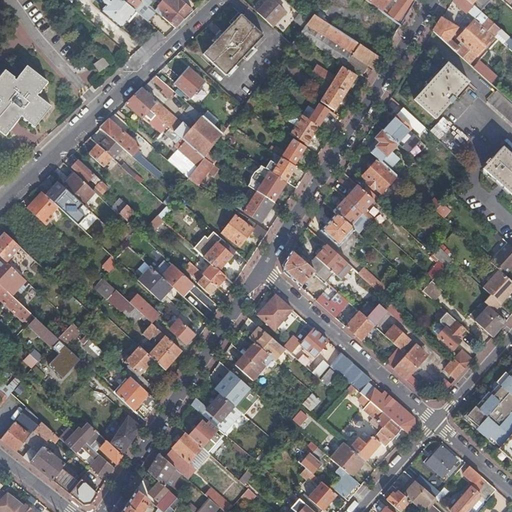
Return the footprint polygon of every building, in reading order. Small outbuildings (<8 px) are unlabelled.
[(120,28),(135,11),(122,0),(111,0),(110,1),(108,0),(99,0),(98,2),(103,6),(105,4),(106,6),(101,12),(120,28)] [(122,0),(135,11),(142,4),(137,0),(122,0)] [(185,19),(194,11),(180,0),(162,0),(162,1),(185,19)] [(267,0),(256,13),(272,28),(285,13),(270,0),(267,0)] [(366,0),(381,11),(383,7),(388,0),(366,0)] [(398,0),(389,12),(387,15),(400,24),(415,1),(414,0),(398,0)] [(511,40),(472,5),(466,0),(452,0),(452,1),(466,14),(468,12),(480,24),(478,26),(474,22),(458,39),(463,43),(458,48),(449,40),(456,28),(441,19),(432,32),(468,64),(494,36),(511,52),(511,40)] [(175,28),(185,19),(162,1),(158,6),(166,13),(162,17),(175,28)] [(154,11),(162,17),(166,13),(158,6),(154,11)] [(225,75),(251,47),(263,36),(240,14),(229,26),(203,53),(225,75)] [(291,45),(298,35),(308,22),(298,14),(282,36),(291,45)] [(298,35),(306,40),(313,29),(323,36),(329,26),(313,16),(308,22),(298,35)] [(306,40),(361,76),(367,66),(352,56),(353,54),(351,53),(353,49),(355,51),(359,45),(329,26),(323,36),(313,29),(306,40)] [(367,66),(372,70),(380,58),(359,45),(355,51),(353,49),(351,53),(353,54),(352,56),(367,66)] [(102,58),(94,64),(98,72),(107,65),(102,58)] [(472,68),(490,84),(497,77),(479,60),(472,68)] [(414,100),(435,119),(450,103),(451,104),(450,104),(451,105),(455,100),(454,100),(453,99),(468,83),(447,63),(414,100)] [(0,133),(4,136),(20,116),(33,127),(50,106),(36,95),(46,82),(25,65),(15,78),(4,69),(0,73),(0,133)] [(174,83),(191,98),(205,81),(188,66),(174,83)] [(331,84),(345,93),(356,76),(342,67),(335,78),(316,66),(312,72),(331,84)] [(168,98),(173,92),(154,76),(150,79),(162,89),(160,91),(168,98)] [(334,111),(345,93),(331,84),(320,102),(334,111)] [(166,125),(204,158),(219,138),(223,133),(219,131),(202,116),(197,121),(190,130),(181,122),(180,123),(172,116),(151,97),(146,94),(140,89),(133,96),(165,124),(166,125)] [(511,105),(497,91),(487,102),(511,124),(511,105)] [(133,96),(124,104),(141,118),(143,115),(150,121),(150,120),(161,129),(165,124),(133,96)] [(242,108),(249,112),(254,105),(248,100),(242,108)] [(311,100),(306,108),(313,112),(318,104),(311,100)] [(301,115),(319,127),(329,111),(318,104),(313,112),(306,108),(301,115)] [(197,121),(202,116),(189,105),(184,111),(197,121)] [(417,135),(424,127),(402,107),(381,130),(396,144),(410,129),(417,135)] [(289,134),(307,146),(319,127),(301,115),(294,111),(288,121),(295,126),(289,134)] [(139,146),(108,119),(99,128),(108,136),(123,149),(131,156),(133,153),(139,146)] [(429,133),(440,140),(445,130),(434,124),(429,133)] [(197,167),(204,158),(166,125),(164,128),(166,130),(164,133),(172,139),(171,141),(179,147),(177,149),(197,167)] [(219,138),(225,143),(234,128),(229,125),(226,129),(223,133),(219,138)] [(377,159),(380,162),(390,151),(396,144),(381,130),(374,138),(379,142),(370,152),(377,159)] [(98,147),(111,158),(114,160),(123,149),(108,136),(98,147)] [(89,138),(84,142),(92,149),(88,154),(103,167),(111,158),(98,147),(89,138)] [(274,154),(294,166),(305,148),(292,140),(284,152),(275,146),(271,152),(274,154)] [(409,150),(414,155),(421,147),(415,142),(409,150)] [(483,169),(511,195),(511,156),(502,148),(483,169)] [(397,158),(390,151),(380,162),(387,169),(397,158)] [(286,183),(288,184),(293,176),(291,175),(296,168),(294,166),(274,154),(264,169),(269,172),(286,183)] [(142,156),(138,162),(159,178),(163,172),(142,156)] [(188,178),(197,184),(207,171),(213,175),(217,169),(212,165),(213,164),(204,158),(197,167),(188,178)] [(374,187),(380,192),(395,176),(387,169),(380,162),(377,159),(362,176),(368,181),(366,183),(369,186),(372,189),(374,187)] [(99,197),(108,188),(100,181),(93,175),(78,160),(71,168),(81,177),(87,182),(89,179),(91,177),(93,179),(98,183),(96,186),(92,190),(94,192),(99,197)] [(280,192),(286,183),(269,172),(264,169),(254,162),(252,166),(267,175),(256,192),(273,203),(279,194),(281,195),(282,193),(280,192)] [(67,181),(74,173),(72,171),(65,179),(67,181)] [(82,205),(94,192),(92,190),(85,184),(80,179),(74,173),(67,181),(62,187),(82,205)] [(89,179),(96,186),(98,183),(93,179),(91,177),(89,179)] [(49,189),(44,195),(56,207),(57,207),(76,225),(84,217),(85,218),(90,212),(82,205),(62,187),(57,182),(52,188),(50,190),(49,189)] [(369,221),(372,219),(363,211),(373,200),(364,192),(356,185),(344,198),(361,214),(369,221)] [(364,192),(373,200),(380,192),(374,187),(372,189),(369,186),(364,192)] [(246,199),(249,202),(256,192),(252,189),(246,199)] [(260,223),(273,203),(256,192),(249,202),(243,212),(260,223)] [(26,209),(44,225),(52,217),(50,214),(56,207),(44,195),(41,193),(26,209)] [(118,214),(126,205),(119,198),(110,208),(117,214),(118,214)] [(335,214),(349,227),(361,214),(344,198),(332,212),(335,214)] [(4,233),(22,250),(44,225),(26,209),(20,203),(9,214),(16,221),(4,233)] [(436,209),(434,210),(442,217),(448,210),(441,203),(439,204),(436,209)] [(128,207),(126,205),(118,214),(125,221),(134,212),(128,207)] [(165,207),(157,215),(162,220),(170,210),(166,206),(165,207)] [(320,230),(338,247),(353,230),(349,227),(335,214),(320,230)] [(361,214),(349,227),(353,230),(357,234),(369,221),(361,214)] [(157,215),(148,225),(154,230),(163,220),(162,220),(157,215)] [(238,248),(251,231),(253,229),(246,224),(234,215),(220,233),(238,248)] [(249,219),(246,224),(253,229),(251,231),(262,240),(267,232),(249,219)] [(117,235),(122,240),(127,235),(122,230),(117,235)] [(193,248),(211,264),(218,271),(235,251),(213,232),(207,239),(204,236),(193,248)] [(0,257),(1,258),(14,270),(28,255),(22,250),(4,233),(0,237),(0,257)] [(501,238),(496,233),(493,236),(499,241),(501,238)] [(82,245),(90,252),(95,246),(87,239),(82,245)] [(511,247),(507,243),(490,262),(497,269),(503,275),(509,268),(511,265),(511,247)] [(333,274),(340,280),(351,268),(326,245),(320,251),(315,257),(307,266),(314,272),(325,283),(333,274)] [(432,255),(442,264),(449,257),(438,248),(432,255)] [(283,273),(300,288),(314,272),(307,266),(291,252),(282,265),(283,273)] [(427,273),(429,275),(433,279),(433,278),(436,276),(439,271),(444,266),(442,264),(432,255),(430,257),(436,263),(427,273)] [(11,277),(16,272),(14,270),(1,258),(0,259),(0,284),(9,275),(11,277)] [(101,268),(110,272),(114,264),(105,259),(101,268)] [(196,283),(209,295),(216,287),(202,274),(189,262),(184,268),(198,281),(196,283)] [(169,266),(160,277),(172,287),(180,294),(182,296),(187,290),(193,284),(191,282),(172,264),(169,266)] [(202,274),(216,287),(218,289),(221,286),(219,284),(226,277),(218,271),(211,264),(202,274)] [(137,281),(159,301),(172,287),(160,277),(150,267),(140,277),(137,281)] [(358,274),(384,298),(388,294),(389,292),(363,269),(358,274)] [(488,306),(494,311),(501,304),(500,304),(511,291),(511,282),(503,275),(497,269),(490,277),(490,280),(487,283),(482,288),(490,295),(484,302),(488,306)] [(433,278),(437,282),(438,283),(444,276),(439,271),(436,276),(433,278)] [(429,275),(417,288),(421,291),(422,291),(433,279),(429,275)] [(433,279),(422,291),(432,300),(441,290),(434,284),(437,282),(433,278),(433,279)] [(104,280),(102,279),(93,288),(95,290),(104,280)] [(147,355),(153,361),(164,371),(180,351),(151,324),(128,303),(104,280),(95,290),(120,313),(121,311),(123,313),(127,317),(134,323),(139,317),(149,326),(143,332),(141,334),(148,341),(148,340),(152,336),(154,338),(158,342),(147,355)] [(25,324),(32,316),(0,286),(0,301),(22,323),(23,322),(25,324)] [(388,294),(391,297),(396,292),(393,289),(389,292),(388,294)] [(128,303),(151,324),(158,316),(132,291),(126,298),(130,301),(128,303)] [(329,302),(340,312),(348,304),(337,294),(329,302)] [(258,314),(275,329),(291,310),(274,295),(271,300),(267,304),(258,314)] [(315,302),(335,319),(340,312),(321,295),(315,302)] [(365,316),(376,303),(369,298),(359,311),(365,316)] [(381,308),(384,311),(385,309),(387,308),(391,303),(388,300),(387,300),(384,304),(381,308)] [(470,318),(474,321),(488,306),(484,302),(470,318)] [(391,303),(387,308),(390,310),(388,312),(400,324),(406,317),(396,308),(391,303)] [(365,319),(373,326),(374,326),(373,325),(386,312),(384,311),(381,308),(378,305),(365,319)] [(474,321),(492,338),(498,331),(505,322),(494,311),(488,306),(474,321)] [(90,313),(93,316),(98,310),(95,307),(90,313)] [(465,329),(445,312),(439,320),(439,324),(435,324),(432,327),(432,332),(438,336),(437,337),(452,350),(459,342),(456,339),(465,329)] [(373,326),(365,319),(358,313),(345,327),(360,341),(373,326)] [(29,326),(51,347),(57,340),(35,319),(29,326)] [(169,330),(185,344),(194,334),(178,319),(169,330)] [(57,340),(65,347),(79,332),(71,324),(57,340)] [(392,369),(404,379),(424,357),(425,356),(425,355),(424,354),(413,345),(412,346),(407,342),(409,341),(392,326),(383,336),(398,349),(405,355),(392,369)] [(272,359),(275,361),(284,350),(258,327),(249,339),(254,344),(267,355),(272,359)] [(295,336),(301,341),(309,332),(303,327),(295,336)] [(309,332),(301,341),(299,344),(314,357),(327,342),(312,328),(309,332)] [(82,345),(96,359),(102,352),(88,339),(82,345)] [(51,347),(85,380),(90,374),(94,377),(95,376),(65,347),(57,340),(51,347)] [(252,381),(265,366),(260,362),(267,355),(254,344),(253,344),(252,345),(253,345),(248,352),(244,356),(235,366),(252,381)] [(130,377),(144,390),(149,384),(140,375),(153,361),(147,355),(138,347),(124,363),(128,367),(124,372),(128,375),(130,377)] [(385,363),(392,369),(405,355),(398,349),(385,363)] [(31,358),(37,363),(37,362),(41,358),(33,350),(28,355),(31,358)] [(288,353),(284,350),(275,361),(276,362),(279,365),(286,357),(285,356),(288,353)] [(453,359),(464,369),(470,362),(460,352),(453,359)] [(355,389),(359,393),(367,384),(370,380),(340,353),(329,366),(350,385),(355,389)] [(24,365),(30,370),(37,363),(31,358),(24,365)] [(266,365),(271,368),(276,362),(275,361),(272,359),(266,365)] [(443,370),(455,380),(464,369),(453,359),(443,370)] [(312,374),(318,379),(329,366),(322,361),(312,374)] [(37,363),(30,370),(53,392),(61,383),(37,362),(37,363)] [(511,414),(511,413),(511,411),(511,367),(507,374),(505,372),(496,382),(498,384),(489,393),(488,392),(475,407),(474,406),(466,416),(476,426),(474,428),(487,439),(489,437),(500,446),(510,456),(508,458),(511,461),(511,414)] [(319,380),(326,386),(336,374),(329,369),(319,380)] [(220,395),(234,406),(249,389),(230,372),(215,390),(220,395)] [(116,394),(130,377),(128,375),(113,392),(116,394)] [(406,381),(413,388),(417,383),(418,383),(410,376),(406,381)] [(141,401),(151,410),(157,402),(144,390),(130,377),(116,394),(133,410),(141,401)] [(7,388),(12,392),(19,382),(15,378),(7,388)] [(436,387),(443,393),(450,385),(444,379),(436,387)] [(61,383),(53,392),(58,396),(66,388),(61,383)] [(362,395),(401,429),(407,434),(411,429),(414,425),(414,418),(385,392),(381,397),(367,384),(359,393),(362,395)] [(7,398),(10,394),(12,392),(7,388),(3,385),(0,387),(0,391),(1,393),(7,398)] [(350,385),(345,390),(350,394),(355,389),(350,385)] [(416,390),(421,395),(425,390),(420,386),(416,390)] [(220,423),(234,406),(220,395),(206,411),(220,423)] [(302,405),(310,412),(319,402),(311,395),(302,405)] [(379,432),(390,441),(401,429),(362,395),(358,400),(365,407),(362,410),(372,418),(383,428),(379,431),(379,432)] [(191,405),(200,414),(204,409),(204,408),(195,400),(191,405)] [(23,458),(30,463),(53,433),(25,408),(21,413),(0,440),(15,452),(17,450),(23,442),(25,443),(31,448),(23,458)] [(102,437),(122,456),(140,428),(118,409),(111,417),(116,422),(102,437)] [(200,414),(216,427),(220,423),(206,411),(204,409),(200,414)] [(300,409),(290,419),(298,426),(307,417),(300,409)] [(379,431),(383,428),(372,418),(369,422),(379,431)] [(188,436),(202,448),(215,433),(212,431),(213,429),(208,424),(206,426),(202,421),(188,436)] [(99,448),(116,464),(122,456),(102,437),(87,423),(81,430),(79,428),(74,432),(90,447),(96,441),(101,446),(99,448)] [(89,467),(105,482),(114,468),(96,452),(90,447),(74,432),(70,428),(59,439),(73,452),(80,445),(96,461),(89,467)] [(380,444),(384,447),(390,441),(379,432),(374,438),(380,444)] [(47,477),(52,481),(57,474),(64,465),(44,449),(51,441),(55,443),(58,439),(53,433),(30,463),(47,477)] [(190,461),(196,466),(208,454),(202,448),(188,436),(186,434),(173,448),(189,463),(190,461)] [(350,448),(365,462),(380,444),(374,438),(372,437),(366,444),(358,438),(350,448)] [(23,442),(17,450),(19,451),(25,443),(23,442)] [(339,466),(351,477),(365,462),(350,448),(344,444),(331,459),(339,466)] [(444,482),(457,467),(454,464),(457,460),(441,446),(431,457),(430,455),(424,462),(426,464),(424,466),(428,470),(430,468),(441,478),(440,479),(444,482)] [(510,456),(500,446),(498,449),(508,458),(510,456)] [(186,479),(208,454),(196,466),(190,461),(189,463),(173,448),(163,459),(175,469),(186,479)] [(317,448),(311,455),(318,461),(324,454),(317,448)] [(64,464),(70,469),(79,458),(73,452),(64,464)] [(255,461),(260,466),(268,458),(262,453),(255,461)] [(301,464),(306,469),(312,474),(321,464),(318,461),(311,455),(309,454),(301,464)] [(158,482),(163,487),(175,469),(163,459),(159,455),(147,472),(158,482)] [(62,479),(70,469),(64,464),(64,465),(57,474),(62,479)] [(357,482),(351,477),(339,466),(337,468),(338,470),(335,473),(344,481),(335,491),(343,498),(357,482)] [(463,474),(474,484),(480,477),(469,467),(463,474)] [(309,477),(314,481),(317,478),(312,474),(306,469),(300,475),(306,481),(309,477)] [(239,481),(244,486),(252,475),(247,471),(239,481)] [(420,476),(415,481),(427,491),(431,486),(420,476)] [(478,488),(484,480),(480,477),(474,484),(478,488)] [(83,506),(90,504),(97,494),(81,479),(76,484),(72,481),(66,489),(70,493),(69,495),(83,506)] [(438,511),(432,506),(437,500),(434,498),(427,491),(415,481),(413,480),(407,487),(435,511),(438,511)] [(447,505),(445,508),(450,511),(467,511),(481,497),(486,502),(496,491),(484,480),(478,488),(475,491),(471,487),(452,509),(447,505)] [(176,499),(163,487),(158,482),(148,494),(158,503),(155,507),(158,509),(161,511),(174,511),(169,507),(176,499)] [(299,499),(313,511),(321,511),(336,494),(323,483),(309,499),(304,494),(299,499)] [(427,491),(434,498),(439,493),(431,486),(427,491)] [(200,491),(209,499),(213,494),(209,490),(208,492),(203,487),(200,491)] [(435,511),(407,487),(401,494),(409,501),(421,511),(435,511)] [(141,511),(149,501),(136,489),(121,511),(141,511)] [(217,503),(220,498),(210,489),(209,490),(213,494),(209,499),(213,503),(214,501),(217,503)] [(241,497),(249,504),(256,496),(248,489),(241,497)] [(32,511),(30,509),(31,508),(25,503),(23,505),(7,492),(5,495),(0,490),(0,511),(32,511)] [(191,511),(215,511),(219,508),(215,504),(213,503),(209,499),(200,491),(186,507),(191,511)] [(386,501),(399,511),(409,501),(401,494),(398,491),(395,495),(393,493),(386,501)] [(467,511),(477,511),(481,507),(486,502),(481,497),(467,511)] [(219,508),(223,511),(227,511),(231,508),(220,498),(217,503),(215,504),(219,508)] [(313,511),(299,499),(298,499),(290,509),(292,510),(293,511),(313,511)]
